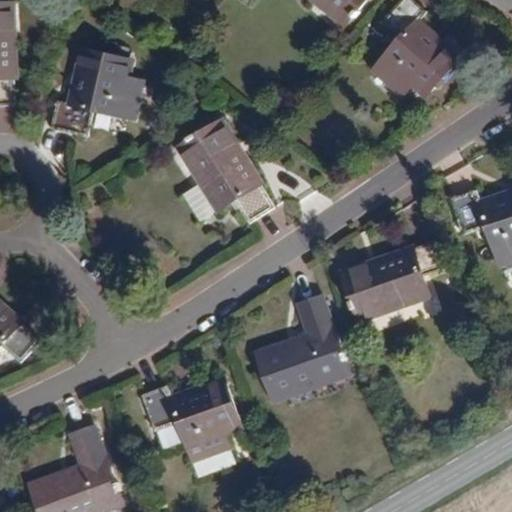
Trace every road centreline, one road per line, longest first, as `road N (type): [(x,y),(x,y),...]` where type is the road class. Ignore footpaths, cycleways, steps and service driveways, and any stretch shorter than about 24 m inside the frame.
road 1 (residential): [(140,343),(511,97)]
road 2 (residential): [(0,414),(140,343)]
road 3 (residential): [(31,244),(140,343)]
road 4 (tertiary): [(511,440),(392,511)]
